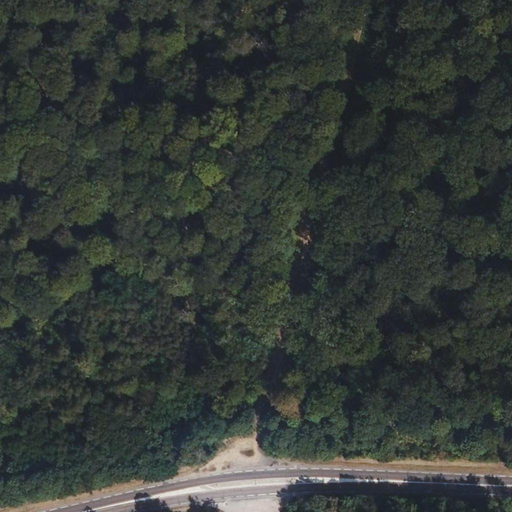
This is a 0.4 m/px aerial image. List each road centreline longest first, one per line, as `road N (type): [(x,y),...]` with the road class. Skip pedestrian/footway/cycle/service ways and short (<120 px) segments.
road 1 (unknown): [(350,0),(230,488)]
road 2 (primary): [(448,483),(329,473),(233,476),(78,511)]
road 3 (primary): [(86,511),(229,492),(448,483)]
